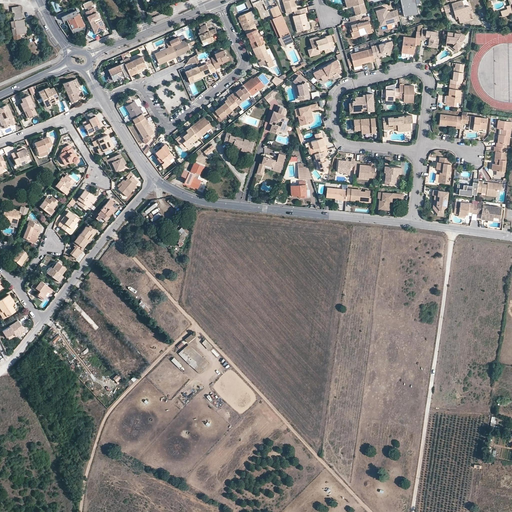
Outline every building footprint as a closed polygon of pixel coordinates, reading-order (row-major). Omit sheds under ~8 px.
[(99,17),(98,14),(99,14),(97,9),(96,9),(95,8),(93,9),(92,6),(98,4),(95,0),(92,0),(84,3),(86,9),(88,8),(89,10),(87,11),(91,21),(90,21),(93,28),(97,26),(98,30),(105,27),(100,17),(99,17)] [(293,41),(291,37),(275,0),(262,0),(267,10),(271,9),(274,15),(276,14),(277,16),(273,18),(281,37),(279,37),(281,42),(283,46),(293,41)] [(297,10),(294,1),(293,0),(282,0),(286,13),(295,11),(297,10)] [(349,0),(351,7),(353,6),(355,6),(356,8),(354,9),(356,15),(354,16),(349,17),(350,22),(360,19),(362,18),(360,14),(367,12),(363,0),(349,0)] [(400,0),(404,16),(418,13),(416,6),(421,5),(420,0),(400,0)] [(470,13),(468,6),(463,7),(462,1),(447,5),(449,12),(453,11),(455,17),(457,16),(458,19),(459,23),(470,20),(468,13),(470,13)] [(12,8),(14,21),(23,20),(20,7),(12,8)] [(298,32),(306,30),(304,22),(308,21),(305,12),(307,12),(306,7),(297,10),(295,11),(296,15),(293,16),(298,32)] [(397,10),(390,12),(388,13),(387,11),(386,8),(376,12),(381,26),(400,21),(397,10)] [(68,19),(78,14),(76,10),(64,16),(66,20),(68,19)] [(239,16),(247,33),(256,29),(252,18),(249,12),(239,16)] [(68,19),(72,28),(80,25),(81,27),(84,25),(79,14),(68,19)] [(360,19),(361,23),(351,25),(353,32),(351,32),(353,38),(361,36),(359,29),(365,27),(366,31),(372,29),(368,16),(362,18),(360,19)] [(273,18),(270,19),(279,38),(279,37),(281,37),(273,18)] [(11,22),(14,36),(21,35),(27,34),(25,23),(25,20),(23,20),(14,21),(11,22)] [(208,43),(213,41),(210,34),(216,32),(215,28),(208,31),(206,24),(200,26),(201,28),(198,29),(200,32),(198,32),(203,42),(207,40),(208,43)] [(259,36),(256,29),(247,33),(246,33),(253,48),(262,44),(259,36)] [(425,35),(429,35),(429,37),(429,42),(432,42),(431,46),(436,46),(437,38),(436,38),(436,32),(426,30),(426,29),(422,29),(421,32),(420,39),(424,40),(425,37),(425,35)] [(401,51),(413,53),(415,44),(419,44),(420,39),(421,32),(417,32),(416,38),(403,36),(401,51)] [(459,45),(462,42),(461,41),(464,37),(460,34),(446,32),(446,34),(445,41),(451,42),(453,44),(452,47),(457,50),(460,46),(459,45)] [(325,37),(325,38),(321,39),(317,37),(309,39),(313,52),(318,51),(318,49),(323,48),(324,49),(333,46),(330,35),(325,37)] [(172,45),(176,56),(190,50),(186,39),(181,42),(179,43),(177,37),(170,40),(172,45)] [(387,43),(384,42),(377,44),(370,46),(371,48),(373,57),(377,57),(377,56),(376,55),(380,54),(380,52),(386,50),(390,51),(391,45),(390,40),(387,41),(387,43)] [(269,54),(268,55),(263,44),(262,44),(253,48),(258,59),(259,58),(260,58),(262,60),(260,61),(262,65),(267,63),(269,67),(273,65),(269,54)] [(159,63),(176,56),(172,45),(155,53),(159,63)] [(373,57),(371,48),(350,54),(353,65),(361,63),(369,60),(370,62),(374,60),(373,57)] [(219,64),(228,60),(224,49),(222,50),(214,53),(215,56),(211,58),(213,63),(216,68),(220,66),(219,64)] [(125,63),(129,73),(141,67),(146,65),(142,56),(131,61),(129,57),(123,60),(125,63)] [(187,58),(189,64),(199,62),(197,56),(187,58)] [(329,77),(327,75),(330,73),(331,74),(332,74),(333,75),(334,76),(338,74),(337,73),(341,71),(337,64),(339,63),(336,59),(313,72),(316,78),(320,76),(322,80),(326,78),(329,77)] [(213,63),(207,65),(205,62),(198,65),(198,66),(202,76),(216,70),(216,68),(213,63)] [(113,80),(118,77),(125,75),(126,77),(130,75),(129,73),(125,63),(109,70),(113,80)] [(455,71),(454,71),(454,75),(452,74),(452,79),(450,79),(449,84),(461,85),(463,64),(455,63),(454,68),(455,68),(455,71)] [(187,76),(191,84),(191,86),(204,80),(203,77),(202,76),(198,66),(191,69),(185,72),(187,76)] [(258,90),(264,85),(256,76),(253,79),(244,86),(250,94),(251,95),(258,90)] [(272,82),(278,86),(282,81),(276,76),(272,82)] [(297,86),(298,92),(301,91),(302,95),(301,96),(302,99),(310,97),(308,93),(307,89),(306,83),(298,76),(293,82),(297,86)] [(320,76),(316,78),(320,85),(328,80),(326,78),(322,80),(320,76)] [(66,81),(61,83),(70,101),(78,98),(76,94),(76,92),(79,91),(77,87),(79,85),(76,78),(71,80),(70,79),(66,81)] [(253,79),(252,78),(243,85),(244,86),(253,79)] [(456,102),(459,103),(461,85),(449,84),(448,94),(450,94),(449,96),(448,96),(447,104),(447,105),(448,106),(454,106),(454,102),(456,102)] [(238,104),(250,94),(244,86),(243,85),(231,95),(238,104)] [(398,98),(403,98),(403,102),(413,102),(414,85),(399,85),(399,88),(398,96),(398,98)] [(57,98),(52,87),(49,89),(48,87),(43,89),(44,91),(39,93),(44,104),(49,101),(50,103),(54,101),(54,100),(57,98)] [(394,88),(394,90),(387,90),(381,89),(381,97),(385,97),(385,100),(394,100),(394,96),(398,96),(399,88),(394,88)] [(273,95),(270,91),(263,97),(268,104),(273,99),(271,97),(273,95)] [(366,94),(366,95),(357,96),(354,97),(355,101),(352,101),(352,103),(353,109),(367,107),(367,111),(373,110),(372,93),(366,94)] [(20,103),(23,111),(26,110),(29,117),(36,113),(31,104),(33,103),(29,95),(20,99),(22,102),(20,103)] [(227,98),(229,100),(226,102),(221,106),(212,114),(217,119),(220,117),(221,119),(227,114),(238,105),(238,104),(231,95),(227,98)] [(136,123),(145,118),(134,101),(126,106),(136,123)] [(348,103),(350,113),(367,111),(367,107),(353,109),(352,103),(351,103),(348,103)] [(6,104),(0,106),(0,121),(1,124),(3,123),(4,127),(13,123),(11,118),(13,117),(6,104)] [(318,109),(317,104),(295,109),(296,116),(298,116),(300,125),(310,123),(307,112),(311,111),(318,109)] [(272,120),(273,122),(272,124),(269,132),(275,134),(276,130),(278,131),(283,132),(285,125),(287,119),(284,117),(284,115),(282,115),(283,112),(285,112),(285,111),(284,109),(277,106),(275,112),(273,112),(270,120),(272,120)] [(460,123),(461,117),(440,114),(439,122),(446,122),(446,125),(455,126),(455,128),(459,128),(460,123)] [(388,124),(397,124),(397,129),(397,131),(404,131),(404,128),(410,128),(410,123),(412,122),(411,115),(397,116),(397,118),(393,118),(393,116),(385,117),(385,119),(382,119),(382,127),(388,127),(388,124)] [(82,122),(89,135),(93,133),(92,131),(101,127),(96,116),(82,122)] [(194,125),(195,126),(206,118),(204,116),(194,125)] [(485,129),(486,118),(469,116),(468,124),(468,126),(472,126),(472,129),(478,130),(478,127),(481,127),(480,129),(485,129)] [(150,135),(153,133),(145,118),(136,123),(135,124),(144,138),(143,139),(146,144),(151,138),(150,135)] [(198,137),(199,137),(212,126),(206,118),(195,126),(194,125),(190,127),(196,134),(198,137)] [(375,133),(374,118),(353,120),(354,131),(361,130),(361,128),(364,128),(364,131),(371,130),(371,133),(375,133)] [(497,128),(501,128),(501,134),(499,134),(498,142),(497,142),(496,146),(507,148),(508,148),(509,138),(511,126),(511,121),(498,119),(497,128)] [(187,131),(188,132),(183,136),(182,135),(176,140),(180,144),(179,145),(183,150),(187,147),(188,149),(193,145),(192,143),(194,140),(198,137),(196,134),(190,127),(186,130),(187,131)] [(243,139),(243,142),(235,140),(235,138),(230,136),(231,135),(226,133),(223,143),(228,144),(228,142),(233,144),(232,145),(241,148),(240,150),(240,151),(250,154),(253,142),(243,139)] [(94,146),(98,144),(100,148),(97,149),(99,153),(112,147),(106,135),(92,142),(94,146)] [(39,156),(48,152),(46,147),(50,145),(47,137),(43,139),(36,142),(34,142),(39,156)] [(325,145),(322,138),(310,142),(314,154),(323,151),(326,150),(325,145)] [(165,167),(171,162),(170,159),(174,156),(168,150),(169,149),(165,144),(162,147),(156,152),(158,155),(163,162),(161,163),(165,167)] [(212,144),(203,151),(206,154),(211,150),(214,147),(212,145),(212,144)] [(75,155),(72,155),(71,153),(73,152),(69,145),(62,149),(64,153),(61,155),(59,158),(64,165),(68,163),(72,161),(73,162),(74,163),(75,163),(76,163),(77,162),(78,161),(78,160),(75,155)] [(496,161),(497,161),(497,164),(496,163),(493,163),(492,169),(504,171),(507,148),(496,146),(495,146),(494,151),(496,151),(495,161),(496,161)] [(20,163),(20,162),(24,160),(24,162),(29,159),(25,148),(23,149),(22,147),(17,150),(17,151),(18,152),(16,152),(15,152),(10,154),(15,165),(20,163)] [(325,160),(323,160),(322,157),(324,157),(325,156),(323,151),(314,154),(316,159),(317,159),(318,163),(317,164),(318,169),(320,168),(321,173),(326,171),(325,167),(328,166),(326,159),(325,160)] [(119,169),(118,167),(122,165),(126,163),(123,157),(121,158),(120,154),(105,161),(107,165),(108,164),(111,163),(112,165),(109,167),(111,170),(116,171),(119,169)] [(278,154),(276,160),(276,162),(274,161),(274,160),(263,157),(261,164),(259,164),(257,172),(262,174),(264,169),(263,169),(263,168),(264,165),(265,165),(272,167),(280,169),(284,156),(278,154)] [(440,169),(442,169),(440,182),(448,183),(450,173),(449,173),(450,163),(449,163),(450,160),(448,158),(439,157),(439,162),(436,161),(435,168),(440,169)] [(346,161),(338,160),(337,172),(345,173),(349,173),(350,167),(354,168),(354,161),(354,160),(351,160),(351,161),(346,161)] [(364,165),(364,168),(359,168),(360,163),(360,162),(354,161),(354,168),(353,174),(358,175),(358,178),(368,179),(369,177),(369,176),(373,176),(374,167),(370,167),(369,165),(364,165)] [(188,171),(184,169),(181,175),(186,177),(184,182),(197,188),(200,181),(197,179),(199,174),(200,175),(204,167),(195,163),(194,164),(192,163),(189,169),(191,169),(190,172),(188,171)] [(303,163),(297,164),(298,179),(311,178),(307,166),(303,166),(303,163)] [(384,166),(383,172),(385,172),(384,180),(393,181),(395,181),(395,175),(396,173),(398,173),(400,173),(400,167),(389,166),(384,166)] [(123,174),(127,178),(124,181),(123,179),(120,183),(121,184),(117,189),(126,196),(136,186),(134,184),(137,181),(130,175),(130,174),(130,171),(123,174)] [(68,188),(66,187),(70,183),(71,184),(73,181),(65,175),(63,178),(61,177),(54,186),(66,194),(69,190),(68,188)] [(487,183),(487,185),(482,184),(482,182),(478,181),(478,183),(476,192),(481,193),(481,191),(486,191),(485,193),(485,194),(495,195),(496,190),(501,190),(501,184),(487,183)] [(298,197),(306,196),(305,182),(299,182),(299,185),(290,186),(291,196),(298,195),(298,197)] [(476,192),(478,183),(472,182),(472,186),(472,188),(468,187),(468,185),(463,185),(462,190),(456,189),(455,194),(471,196),(471,195),(473,195),(473,200),(475,200),(476,192)] [(343,192),(343,189),(327,188),(326,197),(335,198),(342,198),(341,200),(346,201),(346,192),(343,192)] [(365,192),(361,191),(361,190),(347,188),(346,192),(346,201),(350,201),(350,200),(355,201),(355,197),(359,197),(359,202),(368,203),(369,191),(365,190),(365,192)] [(432,195),(432,201),(433,201),(433,203),(431,205),(431,207),(435,213),(440,209),(443,209),(443,207),(444,203),(446,203),(447,195),(447,193),(444,193),(444,191),(431,189),(431,194),(432,195)] [(87,206),(85,205),(89,201),(90,202),(92,203),(96,198),(84,190),(77,199),(79,201),(77,204),(84,209),(87,206)] [(402,199),(403,194),(378,192),(377,198),(379,199),(378,209),(388,210),(389,202),(389,198),(392,199),(393,199),(402,199)] [(54,209),(53,207),(52,206),(54,203),(55,204),(58,201),(52,196),(49,199),(46,197),(39,206),(50,214),(54,209)] [(94,217),(102,224),(115,208),(112,205),(114,202),(109,199),(100,209),(101,210),(98,214),(97,213),(94,217)] [(477,204),(475,204),(455,201),(454,213),(457,213),(457,216),(465,217),(465,215),(465,213),(467,213),(468,211),(471,212),(471,213),(476,213),(477,204)] [(501,207),(482,205),(483,201),(478,201),(477,204),(476,213),(481,213),(480,218),(487,219),(488,216),(493,216),(499,217),(501,207)] [(148,214),(158,205),(156,202),(145,212),(148,214)] [(19,214),(27,216),(28,208),(21,207),(19,214)] [(18,211),(11,209),(10,211),(3,209),(2,215),(4,215),(3,221),(17,224),(18,218),(16,217),(18,211)] [(77,219),(68,211),(61,221),(59,224),(59,225),(61,227),(67,232),(77,219)] [(154,223),(162,216),(159,213),(151,220),(154,223)] [(33,223),(28,221),(22,237),(34,242),(36,236),(35,236),(37,230),(39,231),(40,228),(39,226),(33,224),(33,223)] [(85,238),(92,229),(86,224),(79,233),(78,233),(71,242),(73,244),(76,247),(75,248),(74,247),(69,253),(75,258),(81,249),(80,249),(87,240),(85,238)] [(178,230),(182,234),(187,229),(187,228),(184,224),(178,230)] [(88,240),(95,231),(92,229),(85,238),(88,240)] [(184,240),(183,239),(187,234),(189,231),(187,229),(182,234),(178,230),(176,232),(179,236),(178,237),(178,238),(179,241),(177,243),(181,246),(183,243),(183,242),(184,240)] [(16,251),(17,252),(12,259),(20,265),(28,254),(19,247),(16,251)] [(56,262),(51,269),(48,275),(56,280),(60,275),(65,268),(56,262)] [(34,288),(35,287),(39,291),(36,295),(42,299),(48,291),(50,293),(52,289),(40,281),(39,282),(36,279),(31,286),(34,288)] [(12,306),(9,308),(8,306),(14,303),(8,294),(0,299),(0,309),(2,313),(4,312),(7,317),(15,311),(13,307),(12,306)] [(7,337),(13,333),(14,335),(15,336),(19,333),(19,332),(23,329),(17,320),(9,326),(3,330),(7,337)] [(193,333),(185,339),(188,343),(196,337),(193,333)] [(209,350),(213,347),(207,339),(202,342),(209,350)] [(189,344),(184,349),(204,369),(209,363),(189,344)] [(174,358),(171,361),(179,368),(182,365),(174,358)]
